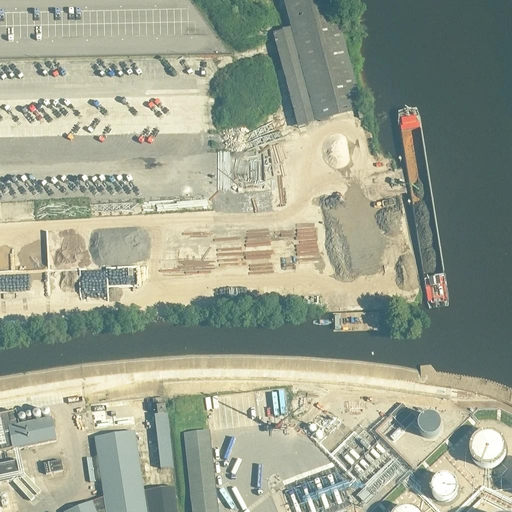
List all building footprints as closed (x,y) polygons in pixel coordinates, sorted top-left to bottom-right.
[(316,57),(0,64),(0,303),(58,302),(57,280),(321,273),(321,249),(335,249),(335,228),(320,229),(316,57)] [(172,456),(167,414),(166,414),(165,406),(164,398),(153,400),(154,408),(157,408),(158,415),(155,416),(161,470),(173,468),(172,456)] [(403,406),(392,416),(404,429),(415,418),(403,406)] [(0,484),(25,479),(22,462),(0,466),(0,453),(13,450),(13,451),(57,441),(52,419),(35,423),(35,420),(19,424),(16,413),(0,416),(0,484)] [(438,437),(439,436),(440,435),(440,434),(441,432),(442,431),(442,430),(442,428),(442,427),(442,425),(442,424),(442,423),(441,421),(440,420),(439,419),(438,418),(437,417),(436,416),(434,415),(433,415),(432,415),(430,415),(428,415),(427,415),(426,415),(424,416),(423,417),(422,418),(420,419),(420,420),(419,420),(419,422),(418,423),(418,424),(418,425),(417,426),(417,428),(417,429),(418,429),(418,430),(418,431),(418,432),(419,434),(420,435),(421,436),(422,437),(423,437),(424,438),(425,438),(426,439),(427,439),(430,440),(431,439),(433,439),(434,439),(435,438),(437,437),(438,437)] [(217,511),(216,498),(214,473),(209,431),(184,434),(193,511),(217,511)] [(177,511),(175,487),(144,492),(135,432),(95,438),(104,498),(67,511),(177,511)] [(490,433),(488,432),(486,433),(485,433),(483,433),(480,434),(479,435),(478,436),(476,436),(475,438),(473,440),(472,442),(471,443),(471,444),(470,446),(470,447),(470,449),(470,450),(470,451),(470,453),(470,454),(470,455),(471,456),(471,458),(472,459),(473,461),(474,462),(474,463),(476,464),(477,465),(479,466),(480,467),(482,468),(484,468),(487,469),(489,469),(490,468),(493,468),(495,467),(497,466),(499,465),(501,463),(502,462),(502,461),(503,459),(504,457),(505,456),(505,455),(505,454),(506,453),(506,451),(506,449),(506,448),(505,447),(505,446),(505,444),(504,443),(503,442),(503,441),(502,439),(501,439),(500,438),(499,436),(498,436),(497,435),(495,434),(493,433),(492,433),(490,433)] [(343,460),(349,469),(359,461),(352,453),(343,460)] [(63,471),(61,461),(44,464),(46,475),(63,471)] [(446,477),(444,477),(443,477),(441,477),(439,478),(437,479),(436,479),(436,480),(434,481),(434,482),(433,483),(433,484),(432,485),(432,486),(432,487),(432,488),(431,489),(431,491),(432,492),(432,493),(432,494),(432,495),(433,495),(433,496),(434,498),(435,498),(436,499),(437,500),(438,501),(440,502),(441,502),(443,503),(444,503),(446,503),(447,502),(449,502),(451,501),(452,500),(453,499),(454,498),(455,498),(456,496),(456,495),(457,494),(457,492),(457,491),(457,490),(457,489),(457,488),(457,486),(456,485),(456,484),(455,483),(454,481),(453,480),(452,479),(451,478),(449,478),(448,477),(446,477)] [(92,486),(68,492),(71,503),(94,497),(92,486)] [(363,492),(356,501),(367,510),(374,500),(363,492)]
